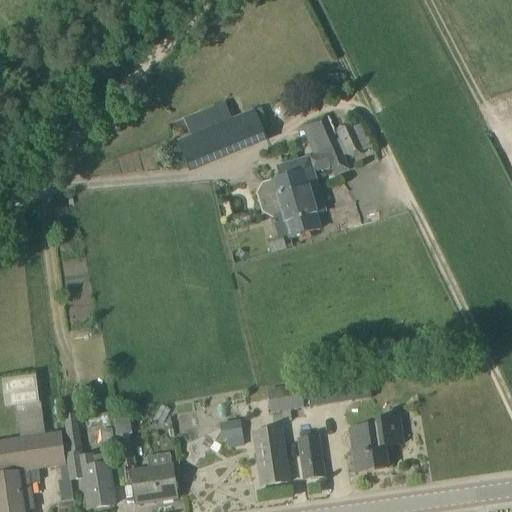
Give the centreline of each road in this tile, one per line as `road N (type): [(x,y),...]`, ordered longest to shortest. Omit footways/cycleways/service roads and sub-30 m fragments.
road 1 (track): [(0,215),(202,0)]
road 2 (track): [(426,0),(501,142)]
road 3 (tertiary): [(363,511),(511,491)]
